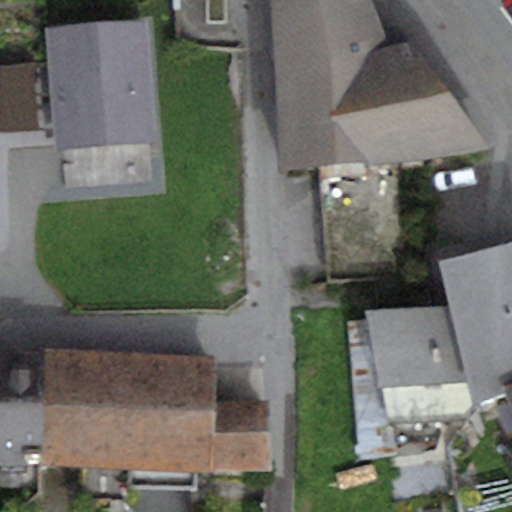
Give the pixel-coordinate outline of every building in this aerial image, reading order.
[(408,38),(388,43),(371,0),(272,0),(281,168),(316,166),(328,282),(410,275),(393,163),(491,143),(408,38)] [(146,20),(46,27),(55,147),(154,141),(146,20)] [(467,418),(476,404),(505,395),(499,382),(511,376),(511,238),(438,259),(448,302),(364,308),(387,419),(467,418)] [(0,462),(41,462),(45,348),(0,348),(0,462)] [(217,354),(45,348),(41,462),(264,469),(267,399),(215,397),(217,354)] [(505,395),(511,413),(511,376),(499,382),(505,395)]
